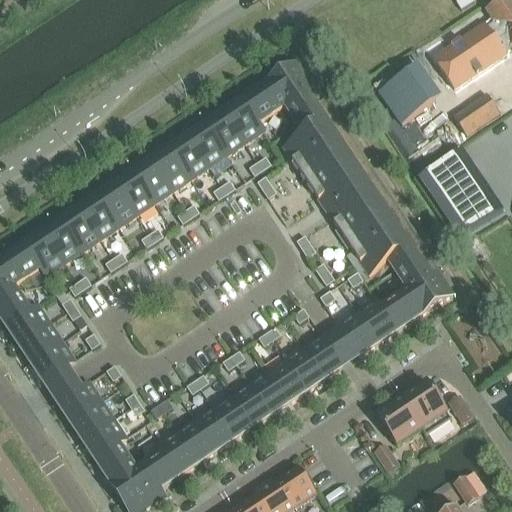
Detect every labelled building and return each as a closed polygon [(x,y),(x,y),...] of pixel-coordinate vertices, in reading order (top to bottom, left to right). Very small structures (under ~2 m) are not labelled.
[(455,96),(511,57),(511,0),(506,0),(485,14),(491,22),(447,52),(440,41),(426,51),(455,96)] [(475,6),(471,0),(465,0),(463,2),(456,6),(462,14),(475,6)] [(327,106),(301,66),(242,105),(264,137),(259,129),(286,112),(296,127),(327,106)] [(443,100),(419,68),(379,96),(402,129),(443,100)] [(487,98),(453,120),(454,121),(467,141),(501,118),(487,98)] [(264,137),(242,105),(225,117),(246,149),(264,137)] [(428,258),(327,106),(296,127),(305,140),(285,153),(333,224),(370,280),(389,267),(397,279),(428,258)] [(246,149),(225,117),(207,129),(228,161),(246,149)] [(228,161),(207,129),(189,141),(210,173),(228,161)] [(210,173),(189,141),(171,153),(192,185),(210,173)] [(463,152),(419,181),(461,243),(504,213),(463,152)] [(192,185),(171,153),(153,165),(174,197),(192,185)] [(264,176),(272,171),(267,162),(258,168),(264,176)] [(174,197),(153,165),(135,177),(156,209),(174,197)] [(264,176),(258,168),(250,173),(256,182),(264,176)] [(156,209),(135,177),(117,189),(138,221),(156,209)] [(278,199),(266,182),(258,188),(269,205),(278,199)] [(228,200),(236,195),(231,186),(222,192),(228,200)] [(138,221),(117,189),(99,201),(120,233),(138,221)] [(228,200),(222,192),(214,197),(220,206),(228,200)] [(120,233),(99,201),(81,213),(102,245),(120,233)] [(200,219),(195,210),(186,216),(192,224),(200,219)] [(102,245),(81,213),(63,225),(84,257),(102,245)] [(192,224),(186,216),(178,221),(184,230),(192,224)] [(84,257),(63,225),(45,237),(66,269),(84,257)] [(156,248),(164,243),(159,234),(150,240),(156,248)] [(66,269),(45,237),(27,249),(48,281),(66,269)] [(156,248),(150,240),(142,245),(148,254),(156,248)] [(317,258),(306,241),(297,247),(308,264),(317,258)] [(31,316),(14,289),(40,271),(47,281),(48,281),(27,249),(0,267),(0,320),(8,332),(39,311),(31,316)] [(120,272),(128,266),(123,258),(114,264),(120,272)] [(455,298),(428,258),(397,279),(408,295),(381,312),(376,305),(397,337),(455,298)] [(120,272),(114,264),(106,269),(112,278),(120,272)] [(335,286),(324,269),(316,274),(327,291),(335,286)] [(364,286),(358,278),(348,284),(354,293),(364,286)] [(84,296),(92,290),(87,282),(78,288),(84,296)] [(84,296),(78,288),(70,293),(76,302),(84,296)] [(336,305),(331,296),(321,303),(326,311),(336,305)] [(76,312),(71,304),(63,309),(68,317),(76,312)] [(397,337),(376,305),(358,317),(379,349),(397,337)] [(20,350),(51,329),(39,311),(8,332),(20,350)] [(82,321),(76,312),(68,317),(74,326),(82,321)] [(310,322),(304,314),(294,321),(300,329),(310,322)] [(379,349),(358,317),(339,330),(360,362),(379,349)] [(32,368),(63,347),(51,329),(20,350),(32,368)] [(350,368),(360,362),(339,330),(329,336),(304,353),(325,385),(350,368)] [(273,347),(282,341),(276,333),(268,338),(273,347)] [(273,347),(268,338),(259,344),(265,352),(273,347)] [(101,349),(94,339),(86,345),(93,355),(101,349)] [(70,370),(76,366),(63,347),(32,368),(51,398),(59,409),(85,391),(77,381),(70,370)] [(325,385),(304,353),(286,365),(307,397),(325,385)] [(246,365),(240,357),(232,362),(237,371),(246,365)] [(237,371),(232,362),(223,368),(229,376),(237,371)] [(307,397),(286,365),(268,377),(289,409),(307,397)] [(122,381),(116,371),(107,377),(114,387),(122,381)] [(289,409),(268,377),(250,389),(271,421),(289,409)] [(201,394),(210,389),(204,381),(196,386),(201,394)] [(201,394),(196,386),(187,392),(193,400),(201,394)] [(448,417),(428,387),(402,404),(423,434),(427,441),(453,424),(448,417)] [(71,427),(102,406),(90,388),(85,391),(59,409),(71,427)] [(271,421),(250,389),(232,401),(253,433),(271,421)] [(140,407),(134,399),(126,405),(131,413),(140,407)] [(474,421),(460,400),(450,407),(463,428),(474,421)] [(253,433),(232,401),(214,413),(235,445),(253,433)] [(165,418),(174,413),(168,404),(160,410),(165,418)] [(423,434),(402,404),(378,420),(399,450),(423,434)] [(83,445),(114,424),(102,406),(71,427),(83,445)] [(146,416),(140,407),(131,413),(137,422),(146,416)] [(165,418),(160,410),(151,416),(157,424),(165,418)] [(235,445),(214,413),(196,425),(217,457),(235,445)] [(95,463),(126,442),(114,424),(83,445),(95,463)] [(217,457),(196,425),(178,437),(199,469),(217,457)] [(199,469),(178,437),(160,449),(181,481),(199,469)] [(161,494),(181,481),(160,449),(159,450),(164,457),(137,475),(120,448),(127,443),(126,442),(95,463),(127,511),(149,511),(166,501),(161,494)] [(400,470),(386,450),(375,457),(389,477),(400,470)] [(296,511),(317,498),(299,471),(277,485),(294,511),(296,511)] [(465,481),(455,488),(468,509),(479,502),(487,496),(474,477),(466,482),(465,481)] [(294,511),(277,485),(256,499),(264,511),(294,511)] [(264,511),(256,499),(236,511),(264,511)]
